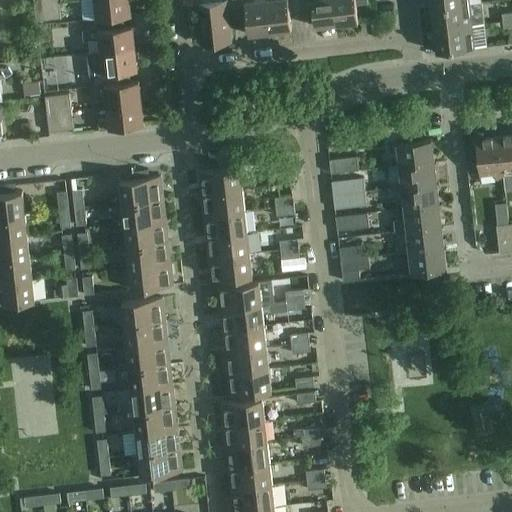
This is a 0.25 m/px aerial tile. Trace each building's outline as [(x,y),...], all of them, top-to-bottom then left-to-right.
[(46,0),(34,0),(36,20),(49,19),(46,0)] [(58,0),(46,0),(49,19),(61,18),(58,0)] [(80,0),(83,9),(91,7),(89,0),(80,0)] [(122,14),(122,15),(131,14),(129,0),(94,0),(97,18),(122,14)] [(203,43),(229,40),(225,0),(198,3),(203,43)] [(270,31),(266,0),(258,0),(254,1),(254,0),(232,0),(235,18),(247,16),(249,34),(270,31)] [(289,11),(301,10),(300,0),(266,0),(270,31),(292,29),(289,11)] [(315,26),(337,24),(334,0),(300,0),(301,10),(313,9),(315,26)] [(334,0),(337,24),(358,21),(356,4),(368,2),(367,0),(334,0)] [(432,8),(434,29),(472,25),(469,3),(432,8)] [(511,11),(502,12),(503,21),(511,19),(511,11)] [(124,26),(122,15),(122,14),(97,18),(87,19),(88,30),(83,31),(84,40),(99,39),(101,51),(135,47),(132,25),(124,26)] [(511,19),(503,21),(504,29),(511,28),(511,19)] [(437,51),(474,47),(472,25),(434,29),(437,51)] [(70,45),(71,65),(84,64),(83,45),(70,45)] [(130,81),(129,70),(137,69),(135,47),(101,51),(87,52),(90,74),(93,74),(94,85),(104,84),(130,81)] [(141,102),(139,80),(130,81),(104,84),(94,85),(95,95),(106,94),(107,106),(141,102)] [(39,81),(23,83),(24,95),(41,93),(40,91),(39,81)] [(73,128),(69,92),(57,94),(61,130),(73,128)] [(49,131),(61,130),(57,94),(45,95),(49,131)] [(36,99),(26,101),(31,124),(41,122),(36,99)] [(100,129),(109,128),(144,124),(141,102),(107,106),(108,119),(99,120),(100,129)] [(30,122),(21,123),(22,134),(31,133),(30,122)] [(495,179),(504,178),(499,136),(484,138),(483,133),(475,134),(479,174),(494,172),(495,179)] [(510,170),(511,169),(511,134),(499,136),(504,178),(511,178),(510,170)] [(397,143),(400,165),(434,161),(432,139),(397,143)] [(394,155),(384,157),(389,196),(398,194),(394,155)] [(331,173),(358,170),(357,156),(329,160),(331,173)] [(272,171),(290,168),(289,159),(270,162),(272,171)] [(400,165),(402,187),(437,183),(434,161),(400,165)] [(201,193),(243,188),(240,165),(199,170),(201,193)] [(148,169),(124,171),(125,179),(149,176),(148,169)] [(122,202),(163,197),(161,175),(149,176),(125,179),(120,180),(122,202)] [(333,195),(361,192),(359,178),(332,182),(333,195)] [(404,208),(439,204),(437,183),(402,187),(404,208)] [(83,188),(73,190),(75,207),(85,206),(83,188)] [(204,214),(245,209),(243,188),(201,193),(204,214)] [(0,215),(25,213),(22,190),(0,192),(0,215)] [(67,191),(57,192),(59,209),(68,208),(67,191)] [(335,209),(362,206),(361,192),(333,195),(335,209)] [(292,195),(275,197),(276,206),(294,204),(292,195)] [(122,202),(125,223),(166,219),(163,197),(122,202)] [(294,204),(276,206),(277,216),(295,213),(294,204)] [(394,221),(395,231),(397,231),(442,225),(439,204),(404,208),(406,219),(394,221)] [(85,206),(75,207),(77,224),(87,223),(85,206)] [(68,208),(59,209),(61,227),(70,226),(70,225),(68,208)] [(204,214),(206,236),(248,231),(245,209),(204,214)] [(0,237),(27,234),(25,213),(0,215),(0,237)] [(338,230),(365,226),(363,213),(336,216),(338,230)] [(127,245),(168,240),(166,219),(125,223),(127,245)] [(509,222),(496,224),(496,225),(499,252),(511,250),(509,222)] [(400,252),(409,251),(444,247),(442,225),(397,231),(400,252)] [(87,231),(78,233),(80,250),(89,249),(87,231)] [(250,253),(248,231),(206,236),(209,258),(250,253)] [(71,233),(62,234),(64,252),(74,251),(71,233)] [(0,237),(0,259),(30,256),(27,234),(0,237)] [(298,238),(280,239),(281,249),(299,247),(298,238)] [(127,245),(130,267),(171,262),(168,240),(127,245)] [(367,244),(339,247),(341,259),(368,256),(367,244)] [(299,247),(281,249),(282,258),(300,256),(299,247)] [(446,269),(444,247),(409,251),(411,273),(446,269)] [(89,249),(80,250),(82,267),(91,266),(89,249)] [(74,251),(64,252),(66,270),(76,269),(74,251)] [(253,276),(250,253),(209,258),(211,280),(253,276)] [(0,281),(32,278),(30,256),(0,259),(0,281)] [(368,256),(341,259),(343,280),(360,278),(359,268),(369,267),(368,256)] [(173,284),(171,262),(130,267),(132,289),(173,284)] [(85,294),(94,293),(92,275),(82,276),(85,294)] [(306,275),(284,277),(285,291),(286,291),(287,300),(304,298),(303,289),(307,288),(306,275)] [(69,296),(79,295),(77,277),(67,278),(69,296)] [(0,303),(35,300),(32,278),(0,281),(0,303)] [(221,308),(262,303),(260,280),(218,285),(221,308)] [(124,323),(165,319),(163,296),(121,301),(124,323)] [(304,298),(287,300),(288,309),(305,307),(304,298)] [(223,329),(264,324),(262,303),(221,308),(223,329)] [(92,309),(82,311),(84,328),(94,327),(92,309)] [(124,323),(126,345),(168,340),(165,319),(124,323)] [(223,329),(225,351),(267,346),(264,324),(223,329)] [(94,327),(84,328),(86,346),(96,345),(94,327)] [(308,332),(291,334),(292,343),(310,341),(308,332)] [(129,366),(170,362),(168,340),(126,345),(129,366)] [(310,341),(292,343),(293,352),(311,350),(310,341)] [(402,369),(417,368),(415,345),(400,346),(402,369)] [(228,372),(269,367),(267,346),(225,351),(228,372)] [(97,352),(87,353),(89,371),(99,370),(97,352)] [(478,359),(475,395),(500,397),(503,361),(478,359)] [(106,379),(122,378),(120,361),(104,363),(106,379)] [(129,366),(131,388),(173,383),(170,362),(129,366)] [(272,389),(269,367),(228,372),(230,394),(272,389)] [(360,381),(363,371),(347,368),(345,378),(360,381)] [(99,370),(89,371),(91,389),(101,387),(99,370)] [(297,387),(314,385),(313,375),(296,377),(297,387)] [(134,409),(175,405),(173,383),(131,388),(134,409)] [(298,402),(316,400),(315,390),(297,392),(298,402)] [(102,395),(92,396),(94,414),(104,412),(102,395)] [(224,424),(265,419),(262,397),(221,401),(224,424)] [(134,409),(136,431),(177,426),(175,405),(134,409)] [(104,412),(94,414),(96,431),(106,430),(104,412)] [(320,413),(311,415),(312,422),(321,421),(320,413)] [(226,445),(267,441),(265,419),(224,424),(226,445)] [(319,425),(301,428),(302,437),(320,435),(319,425)] [(138,452),(180,447),(177,426),(136,431),(138,452)] [(320,435),(302,437),(303,446),(321,444),(320,435)] [(107,438),(97,439),(99,456),(109,455),(107,438)] [(226,445),(229,467),(270,462),(267,441),(226,445)] [(182,470),(180,447),(138,452),(141,475),(182,470)] [(109,455),(99,456),(101,474),(111,473),(109,455)] [(231,488),(272,483),(270,462),(229,467),(231,488)] [(324,468),(306,470),(307,479),(325,477),(324,468)] [(325,477),(307,479),(308,488),(326,486),(325,477)] [(189,478),(171,480),(172,489),(190,487),(189,478)] [(171,480),(153,482),(154,491),(172,489),(171,480)] [(145,482),(128,484),(129,494),(146,492),(145,482)] [(231,488),(234,510),(275,505),(272,483),(231,488)] [(128,484),(110,486),(111,496),(129,494),(128,484)] [(103,487),(85,489),(86,499),(104,497),(103,487)] [(85,489),(67,491),(68,501),(86,499),(85,489)] [(60,492),(42,494),(43,504),(61,502),(60,492)] [(42,494),(24,496),(25,506),(43,504),(42,494)]
